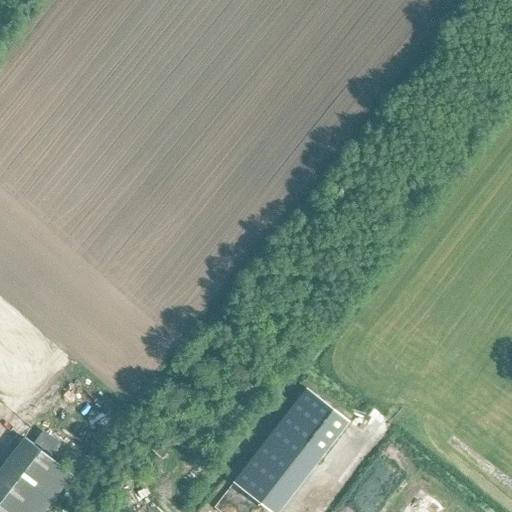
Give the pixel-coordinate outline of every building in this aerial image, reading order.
[(24,328),(3,364),(23,375),(44,340),(24,328)] [(319,459),(349,421),(308,389),(278,427),(309,451),(319,459)] [(171,432),(154,454),(161,459),(175,442),(197,459),(201,454),(178,436),(177,437),(171,432)] [(0,511),(43,511),(73,475),(23,436),(0,466),(0,511)] [(261,487),(251,483),(240,483),(230,487),(221,494),(216,504),(214,511),(276,511),(275,503),(270,494),(261,487)] [(422,490),(410,505),(420,511),(438,511),(443,505),(422,490)]
